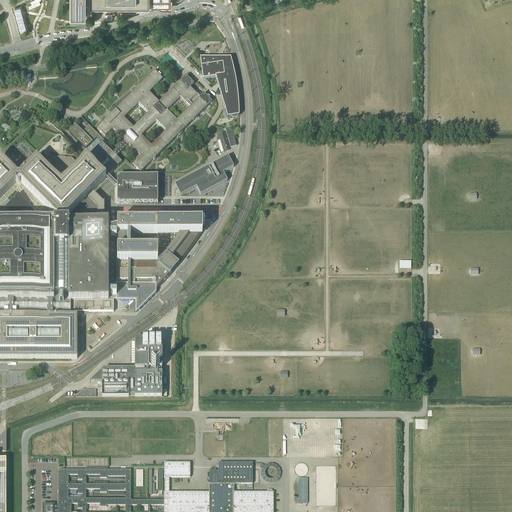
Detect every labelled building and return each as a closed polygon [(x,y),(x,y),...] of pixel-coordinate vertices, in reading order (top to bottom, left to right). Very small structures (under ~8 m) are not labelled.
[(69,0),(69,16),(72,16),(80,16),(85,16),(85,14),(85,12),(88,12),(88,7),(89,7),(90,7),(95,7),(96,7),(102,7),(103,7),(108,7),(109,7),(115,7),(116,7),(122,7),(123,7),(128,7),(129,7),(135,7),(136,7),(141,7),(142,7),(148,7),(149,7),(149,1),(149,0),(148,0),(69,0)] [(215,78),(217,83),(227,118),(239,117),(239,113),(239,110),(239,106),(238,102),(238,99),(238,94),(237,90),(236,85),(236,81),(235,77),(234,73),(234,71),(233,67),(230,57),(200,59),(201,67),(203,79),(206,79),(215,78)] [(0,359),(29,359),(74,359),(77,359),(77,323),(77,316),(78,316),(78,315),(82,319),(82,318),(84,317),(88,313),(88,312),(114,312),(114,300),(116,300),(116,301),(117,301),(131,301),(127,305),(128,306),(129,307),(136,301),(136,313),(135,313),(136,313),(140,308),(142,307),(144,305),(146,303),(148,301),(150,299),(152,297),(153,295),(156,293),(156,289),(160,285),(160,287),(163,285),(171,276),(174,272),(178,267),(183,260),(189,252),(192,248),(194,246),(196,242),(198,240),(200,237),(202,234),(205,228),(204,227),(202,226),(202,224),(202,222),(200,221),(179,221),(178,221),(174,221),(170,221),(169,221),(157,221),(117,221),(117,228),(115,229),(115,228),(114,228),(109,230),(109,222),(108,221),(92,221),(92,220),(97,220),(104,220),(104,219),(104,214),(104,202),(102,202),(97,197),(94,194),(93,193),(88,199),(85,202),(84,200),(98,186),(100,184),(105,179),(106,178),(108,176),(117,167),(122,163),(116,157),(128,145),(140,157),(133,165),(134,166),(137,169),(138,170),(141,173),(151,163),(152,163),(157,158),(157,157),(177,137),(177,138),(183,133),(182,132),(193,121),(194,120),(197,117),(198,116),(200,114),(205,109),(211,103),(212,102),(209,100),(209,99),(207,98),(206,97),(203,94),(203,95),(202,96),(200,98),(198,97),(197,96),(197,95),(190,88),(194,85),(192,83),(191,82),(190,81),(188,79),(186,76),(179,83),(178,84),(176,86),(172,89),(159,103),(158,102),(151,95),(149,93),(150,92),(163,80),(160,77),(159,76),(157,75),(157,74),(155,72),(141,85),(138,88),(138,87),(132,93),(133,93),(116,110),(113,113),(112,113),(107,118),(107,119),(103,123),(97,129),(98,130),(100,132),(101,133),(102,134),(104,137),(105,137),(111,131),(113,130),(125,142),(115,152),(114,152),(99,137),(89,126),(88,126),(82,132),(75,124),(68,131),(85,149),(86,149),(88,147),(93,142),(92,142),(96,138),(101,143),(98,147),(89,156),(92,160),(90,162),(87,158),(86,158),(63,136),(61,133),(60,134),(54,140),(36,158),(37,158),(36,158),(20,174),(20,175),(18,175),(17,175),(17,174),(1,158),(0,158),(0,359)] [(225,130),(231,148),(236,146),(231,128),(225,130)] [(216,135),(217,138),(221,153),(229,150),(224,133),(219,134),(216,135)] [(223,173),(234,168),(228,157),(175,185),(180,196),(196,188),(200,196),(227,181),(223,173)] [(117,177),(117,184),(117,204),(158,204),(158,199),(158,198),(158,177),(142,177),(117,177)] [(162,369),(162,363),(162,339),(142,339),(141,339),(135,339),(135,340),(135,342),(135,349),(135,364),(135,368),(105,368),(104,368),(89,383),(90,383),(95,383),(100,383),(102,383),(102,392),(102,397),(102,398),(129,398),(129,396),(135,396),(135,398),(162,398),(162,373),(159,373),(157,373),(155,373),(155,372),(158,369),(159,369),(162,369)] [(96,398),(96,397),(96,390),(83,390),(84,390),(83,389),(75,397),(75,398),(76,398),(96,398)] [(305,476),(307,469),(305,468),(306,466),(297,462),(294,472),(305,476)] [(273,511),(273,493),(232,493),(232,484),(252,484),(252,479),(252,463),(218,463),(218,475),(218,485),(218,493),(212,493),(209,493),(202,493),(196,493),(169,493),(169,478),(190,478),(190,475),(190,463),(164,463),(164,467),(164,468),(164,478),(165,478),(165,493),(164,493),(164,501),(131,501),(131,470),(65,470),(63,470),(58,470),(58,503),(58,511),(54,511),(54,504),(43,504),(42,511),(273,511)] [(278,467),(275,465),(272,464),(268,465),(265,466),(263,468),(261,471),(261,474),(261,477),(262,480),(264,482),(267,484),(270,484),(273,484),(277,483),(279,480),(280,477),(281,473),(280,470),(278,467)] [(308,505),(308,480),(299,480),(299,504),(308,505)]
